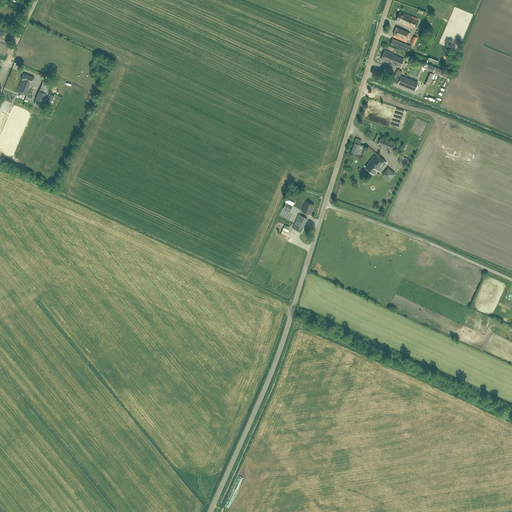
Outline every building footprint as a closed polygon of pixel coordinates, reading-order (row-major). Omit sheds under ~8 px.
[(0,13),(2,15),(10,18),(13,10),(0,5),(0,13)] [(411,16),(400,12),(396,21),(405,24),(405,25),(412,28),(413,26),(416,27),(418,21),(415,20),(416,18),(412,16),(411,16)] [(410,33),(396,28),(392,37),(406,42),(410,33)] [(411,46),(392,38),(390,44),(409,52),(411,46)] [(388,63),(388,65),(392,67),(393,64),(400,66),(403,59),(393,54),(393,53),(385,50),(381,59),(388,63)] [(427,65),(425,64),(423,68),(426,69),(426,70),(433,73),(434,72),(437,73),(438,69),(435,68),(435,67),(428,64),(427,65)] [(402,71),(397,69),(392,82),(414,91),(418,83),(401,76),(401,77),(400,76),(402,71)] [(435,82),(437,75),(431,72),(426,84),(430,86),(432,81),(435,82)] [(35,78),(24,73),(21,79),(22,79),(16,92),(26,96),(31,83),(32,84),(35,78)] [(39,91),(35,99),(43,102),(46,94),(39,91)] [(362,140),(356,138),(351,152),(361,156),(364,146),(360,145),(362,140)] [(396,144),(381,138),(378,145),(382,147),(382,146),(386,148),(385,149),(390,151),(390,150),(393,151),(396,144)] [(387,163),(376,154),(369,161),(370,162),(365,167),(374,174),(378,170),(379,171),(387,163)] [(390,179),(396,173),(389,168),(384,174),(390,179)] [(314,205),(305,201),(302,211),(310,214),(314,205)] [(307,219),(299,215),(295,224),(303,228),(307,219)] [(294,224),(292,230),(298,233),(300,227),(294,224)]
